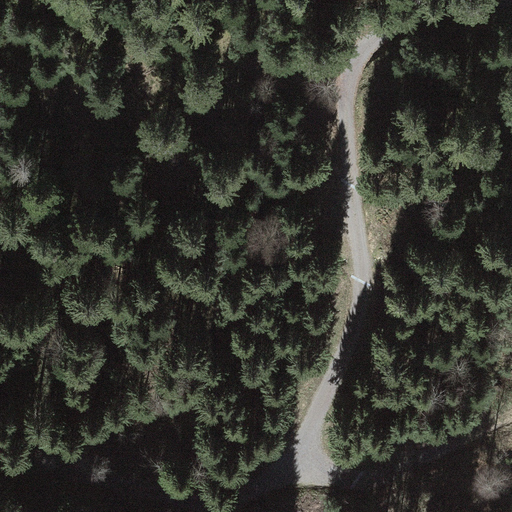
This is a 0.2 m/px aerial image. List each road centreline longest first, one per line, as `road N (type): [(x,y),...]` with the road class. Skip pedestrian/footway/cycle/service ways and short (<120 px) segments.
road 1 (track): [(0,463),(212,508),(265,497),(301,466),(351,345),(358,286),(349,110),(364,48),(417,15),(494,0)]
road 2 (track): [(301,466),(382,480),(511,421)]
